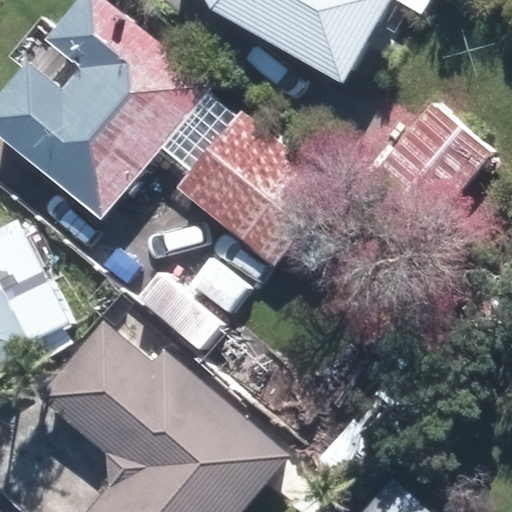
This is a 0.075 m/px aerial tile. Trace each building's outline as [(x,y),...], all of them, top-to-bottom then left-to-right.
[(183,149),(194,158),(240,105),(226,91),(231,85),(129,0),(108,0),(73,41),(106,70),(88,92),(56,64),(7,121),(123,219),(183,149)] [(206,0),(214,12),(340,86),(389,2),(400,8),(405,0),(206,0)] [(240,105),(194,158),(211,174),(198,190),(290,268),(357,189),(266,112),(259,120),(240,105)] [(383,187),(442,237),(505,159),(447,110),(383,187)] [(213,333),(238,304),(202,272),(176,301),(213,333)] [(0,366),(32,350),(28,343),(65,324),(43,278),(5,297),(0,287),(0,366)] [(99,511),(255,511),(305,455),(180,347),(169,360),(122,320),(58,394),(123,450),(125,483),(99,511)] [(295,374),(230,321),(197,361),(262,414),(295,374)] [(377,511),(451,511),(408,476),(377,511)]
